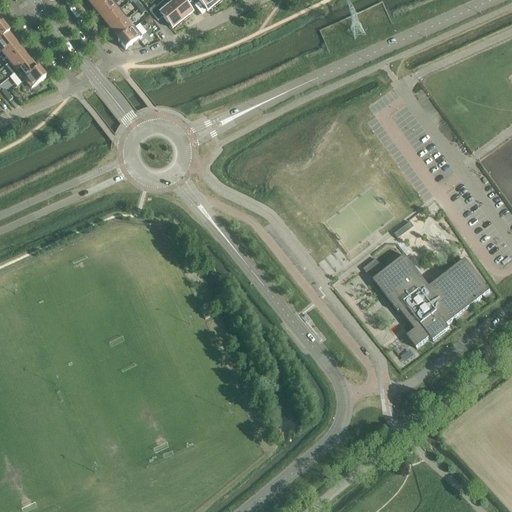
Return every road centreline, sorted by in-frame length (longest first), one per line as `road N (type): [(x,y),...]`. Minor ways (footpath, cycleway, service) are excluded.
road 1 (tertiary): [(245,511),(328,442),(345,408),(333,372),(232,247)]
road 2 (unclassified): [(493,0),(317,78)]
road 3 (residential): [(110,64),(158,51),(262,0)]
road 4 (unclassified): [(184,154),(317,78)]
road 5 (unclassified): [(317,78),(175,132)]
road 6 (tertiary): [(0,233),(139,174)]
road 7 (tertiary): [(129,150),(120,162),(0,216)]
